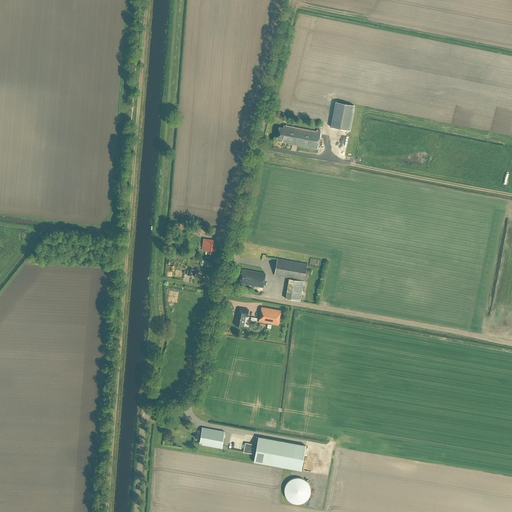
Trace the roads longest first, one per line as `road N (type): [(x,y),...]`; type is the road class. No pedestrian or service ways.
road 1 (unclassified): [(136,511),(147,412),(185,406),(199,384),(291,0)]
road 2 (track): [(145,417),(176,0)]
road 3 (track): [(134,166),(106,511)]
road 4 (track): [(149,0),(134,166)]
